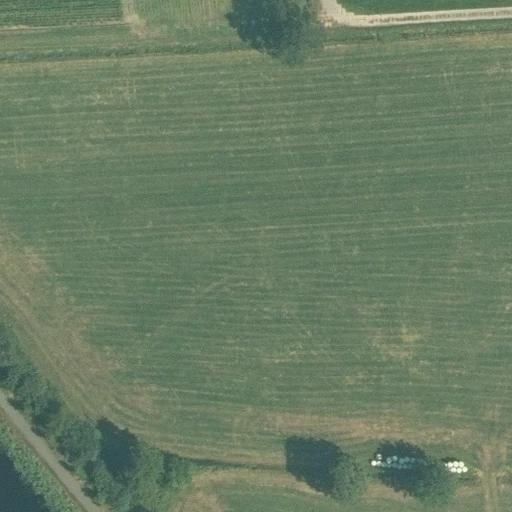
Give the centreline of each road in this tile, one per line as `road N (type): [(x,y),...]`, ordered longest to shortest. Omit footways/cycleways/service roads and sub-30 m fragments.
road 1 (track): [(329,0),(330,19),(511,8)]
road 2 (unclassified): [(0,395),(96,511)]
